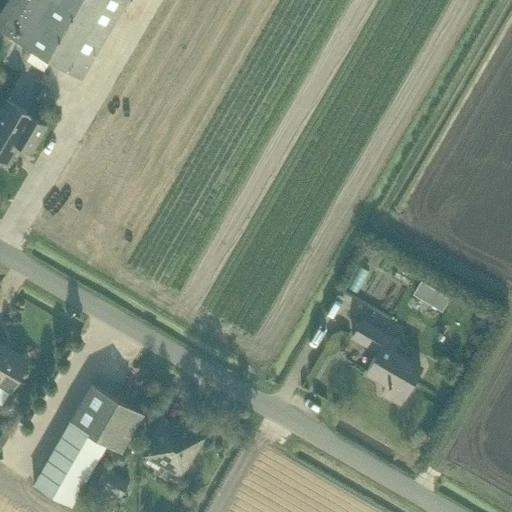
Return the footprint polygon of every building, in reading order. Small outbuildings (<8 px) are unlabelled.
[(126,0),(5,0),(0,10),(0,27),(83,76),(126,0)] [(84,112),(91,100),(63,84),(56,96),(84,112)] [(0,158),(8,163),(19,143),(31,151),(47,123),(6,100),(0,110),(0,158)] [(440,291),(432,304),(441,309),(449,296),(440,291)] [(471,328),(487,328),(487,314),(471,314),(471,328)] [(400,403),(411,385),(423,363),(395,347),(399,339),(362,316),(350,337),(376,351),(364,372),(385,384),(380,392),(400,403)] [(0,401),(2,402),(12,385),(26,361),(5,348),(7,345),(0,341),(0,401)] [(127,403),(97,385),(91,381),(33,482),(72,504),(107,443),(121,451),(144,414),(126,404),(127,403)] [(182,477),(205,436),(179,420),(177,423),(165,416),(143,455),(182,477)] [(126,477),(104,465),(96,481),(117,494),(126,477)]
